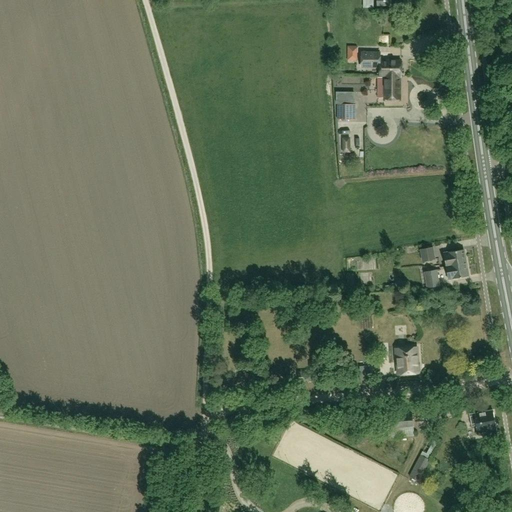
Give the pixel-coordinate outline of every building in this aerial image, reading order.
[(358,61),(358,47),(347,46),(347,61),(358,61)] [(384,76),(400,76),(401,76),(401,61),(380,61),(380,53),(362,53),(362,67),(379,67),(379,76),(384,76)] [(378,98),(384,99),(384,101),(400,100),(400,76),(384,76),(384,83),(378,85),(378,98)] [(356,120),(356,104),(338,104),(338,120),(356,120)] [(358,121),(347,123),(348,132),(359,131),(358,121)] [(435,259),(433,248),(421,250),(423,261),(435,259)] [(446,267),(466,263),(464,250),(444,253),(446,267)] [(466,263),(446,267),(449,280),(469,276),(466,263)] [(440,287),(437,270),(424,272),(426,288),(440,287)] [(398,375),(419,373),(417,348),(396,350),(398,375)] [(298,382),(313,381),(312,371),(297,372),(298,382)] [(471,427),(477,426),(478,433),(487,431),(486,430),(496,428),(493,411),(483,413),(483,411),(469,414),(471,427)] [(414,436),(413,414),(387,416),(389,438),(414,436)] [(354,437),(359,444),(379,431),(374,424),(354,437)] [(420,482),(430,460),(440,443),(434,440),(425,458),(420,455),(409,476),(420,482)]
